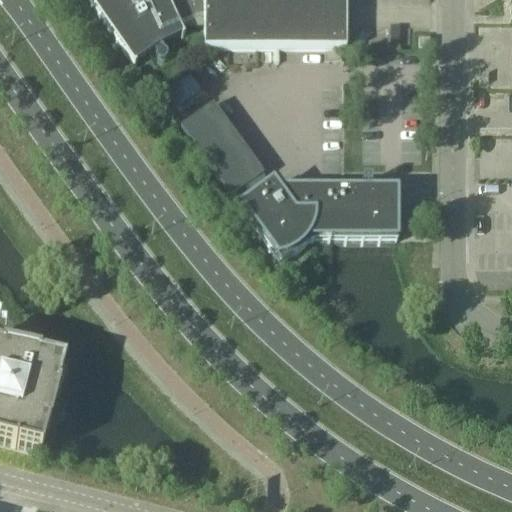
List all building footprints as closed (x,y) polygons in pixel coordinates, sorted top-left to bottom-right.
[(86,0),(134,69),(136,67),(135,67),(153,54),(155,57),(156,60),(157,63),(159,64),(161,65),(165,63),(166,61),(167,59),(167,57),(166,55),(163,53),(161,50),(181,41),(182,42),(184,40),(180,32),(204,32),(204,52),(345,53),(345,0),(86,0)] [(389,49),(399,49),(399,28),(390,28),(390,48),(389,49)] [(429,40),(418,40),(418,51),(429,51),(429,40)] [(280,268),(312,245),(396,245),(397,195),(371,195),(371,184),(362,184),(362,195),(360,195),(358,192),(350,192),(348,195),(276,195),(272,188),(271,189),(262,177),(263,177),(212,107),(180,131),(231,200),(232,199),(240,211),(239,212),(280,268)] [(0,445),(15,449),(15,448),(41,455),(47,430),(48,430),(49,426),(58,394),(56,393),(63,368),(38,362),(38,360),(2,351),(2,352),(0,351),(0,445)]
